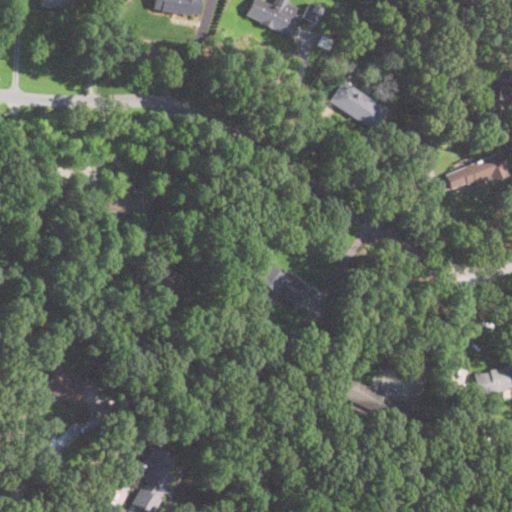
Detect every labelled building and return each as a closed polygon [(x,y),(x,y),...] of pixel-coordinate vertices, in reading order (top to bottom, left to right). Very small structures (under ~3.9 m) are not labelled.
[(199,0),(152,0),(152,8),(198,13),(199,0)] [(267,0),(249,0),(243,13),(289,35),(297,18),(292,15),(296,7),(284,2),(285,0),(271,0),(271,2),(267,0)] [(314,23),(322,8),(311,2),(303,18),(314,23)] [(511,67),(508,67),(507,79),(500,79),(500,96),(511,97),(511,102),(511,67)] [(387,109),(340,81),(329,99),(376,127),(387,109)] [(497,150),(441,171),(448,189),(488,174),(490,179),(505,173),(497,150)] [(153,194),(106,186),(102,207),(150,215),(153,194)] [(270,261),(258,279),(317,317),(329,298),(270,261)] [(185,300),(193,277),(164,267),(156,290),(185,300)] [(511,361),(503,362),(503,367),(489,369),(489,371),(474,373),(476,394),(511,389),(511,361)] [(72,404),(83,381),(54,365),(42,388),(72,404)] [(340,373),(332,391),(401,423),(410,406),(388,395),(389,392),(375,385),(374,389),(340,373)] [(152,511),(170,474),(164,471),(171,455),(147,444),(133,474),(141,478),(130,503),(149,511),(152,511)]
